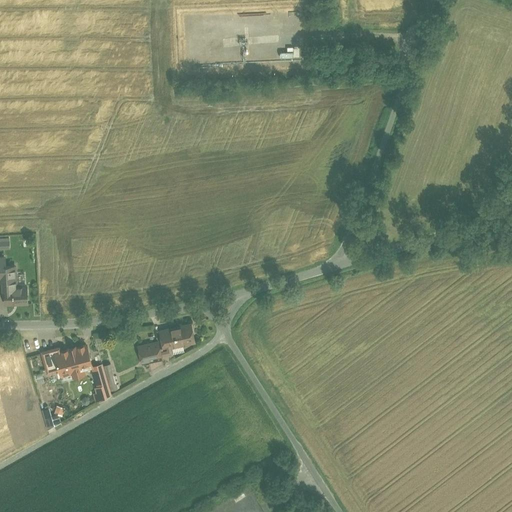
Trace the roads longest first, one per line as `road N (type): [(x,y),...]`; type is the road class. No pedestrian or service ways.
road 1 (unclassified): [(433,0),(343,262)]
road 2 (residential): [(0,466),(225,332)]
road 3 (unclassified): [(225,332),(339,511)]
road 4 (unclassified): [(203,302),(96,321),(0,324)]
road 5 (unclassified): [(511,211),(343,262)]
